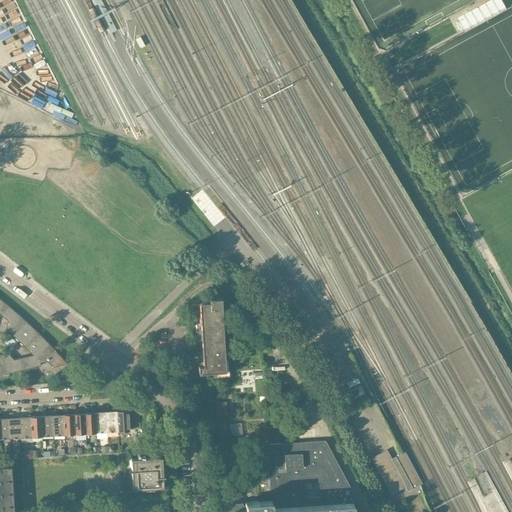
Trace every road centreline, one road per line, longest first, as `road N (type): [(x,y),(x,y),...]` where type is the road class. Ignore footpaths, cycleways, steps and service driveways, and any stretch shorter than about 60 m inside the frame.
road 1 (residential): [(199,511),(185,423),(113,353)]
road 2 (residential): [(113,353),(0,268)]
road 3 (residential): [(0,398),(81,392),(113,353)]
